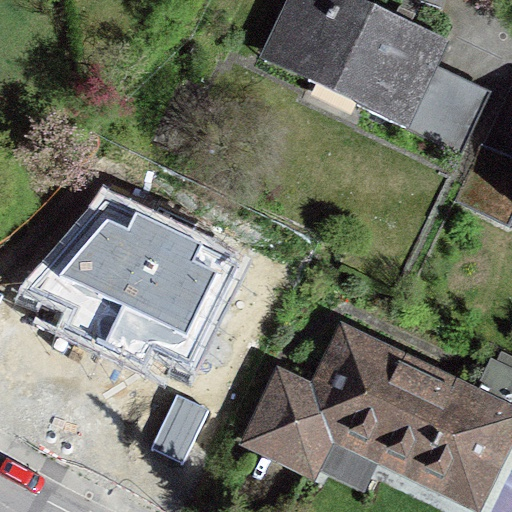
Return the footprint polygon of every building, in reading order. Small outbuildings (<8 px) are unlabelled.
[(350,0),(293,0),(264,62),(461,155),(489,96),(433,69),(445,44),(350,0)] [(511,220),(511,159),(482,145),(455,202),(508,228),(511,220)] [(107,201),(30,289),(74,309),(66,327),(144,364),(152,346),(190,364),(238,262),(107,201)] [(511,360),(500,354),(481,394),(502,404),(497,414),(346,341),(317,402),(283,385),(255,442),(309,468),(327,429),(473,500),(511,420),(511,360)] [(208,410),(177,396),(152,448),(182,463),(208,410)]
